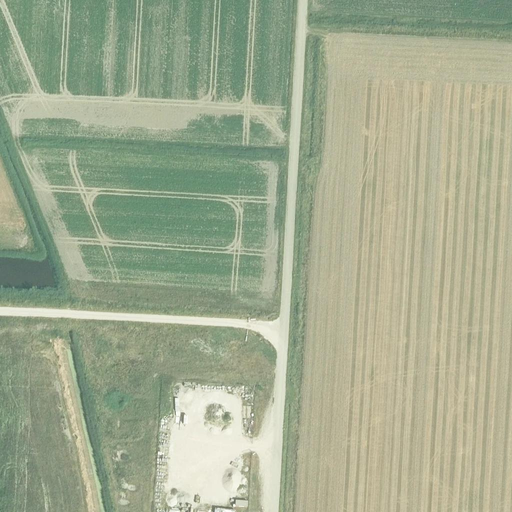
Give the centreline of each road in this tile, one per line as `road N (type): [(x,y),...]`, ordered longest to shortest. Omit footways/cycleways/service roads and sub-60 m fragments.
road 1 (unclassified): [(274,511),(303,0)]
road 2 (unknown): [(0,312),(285,326)]
